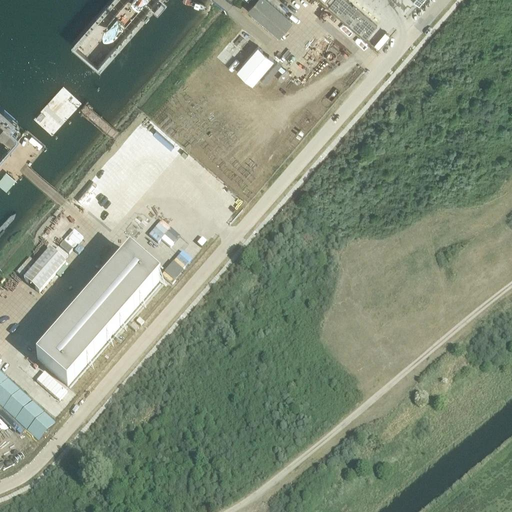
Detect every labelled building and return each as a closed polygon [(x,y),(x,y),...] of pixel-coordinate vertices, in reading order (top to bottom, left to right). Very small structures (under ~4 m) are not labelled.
[(109,0),(71,44),(99,69),(159,0),(109,0)] [(256,0),(248,10),(279,36),(292,21),(267,0),(256,0)] [(345,20),(363,36),(366,39),(377,26),(362,12),(353,5),(352,6),(345,0),(333,0),(328,6),(345,20)] [(237,70),(252,83),(273,59),(258,46),(237,70)] [(280,74),(285,68),(278,62),(262,78),(266,83),(277,71),(280,74)] [(0,160),(26,130),(0,106),(0,160)] [(24,280),(40,294),(66,264),(55,254),(50,250),(39,264),(24,280)] [(129,255),(37,361),(68,387),(160,281),(129,255)] [(31,362),(23,371),(59,402),(67,393),(31,362)] [(54,423),(0,375),(0,409),(38,442),(54,423)]
